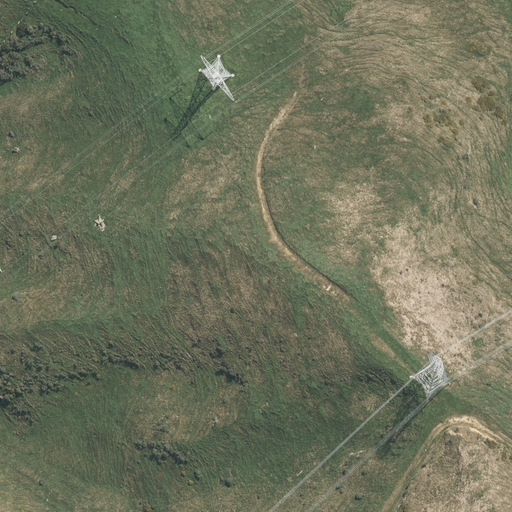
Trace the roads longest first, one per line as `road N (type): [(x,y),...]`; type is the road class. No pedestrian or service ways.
road 1 (track): [(448,431),(282,250),(255,201),(259,154),(198,99),(32,0)]
road 2 (track): [(511,459),(467,433),(441,432),(413,455),(381,511)]
